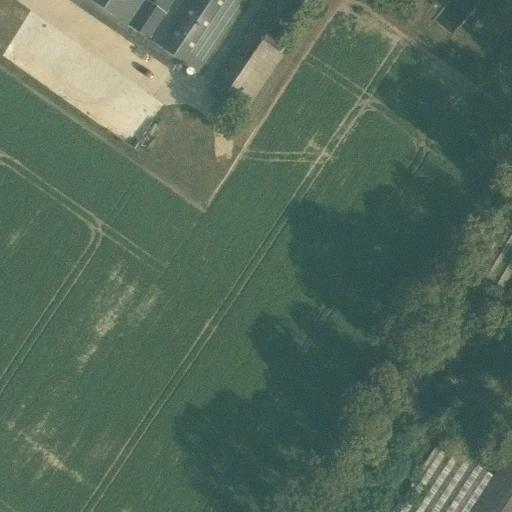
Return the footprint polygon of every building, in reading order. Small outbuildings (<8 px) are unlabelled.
[(66,0),(173,72),(180,63),(197,74),(247,0),(66,0)] [(290,59),(277,51),(311,0),(271,0),(214,86),(241,104),(242,103),(254,112),(290,59)] [(64,38),(54,31),(38,20),(27,13),(4,47),(31,64),(92,106),(115,73),(103,65),(105,63),(66,36),(64,38)] [(511,226),(499,219),(352,465),(373,478),(478,304),(489,310),(511,271),(511,226)] [(511,511),(511,446),(493,477),(440,443),(396,511),(511,511)]
